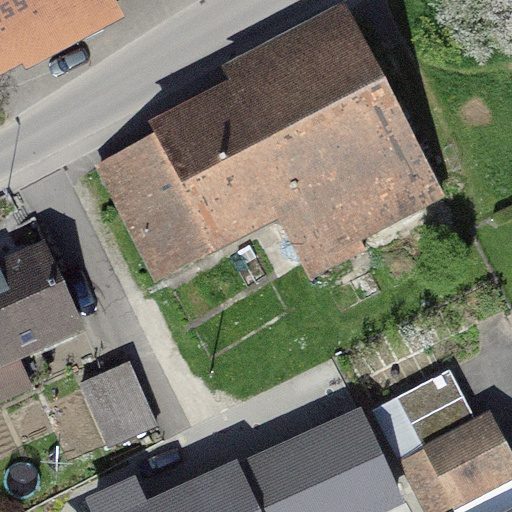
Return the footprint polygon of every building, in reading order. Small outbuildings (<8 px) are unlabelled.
[(62,27),(112,0),(0,0),(0,45),(55,15),(62,27)] [(437,196),(353,34),(101,166),(159,279),(216,249),(212,240),(270,209),(308,279),(361,251),(354,239),(437,196)] [(72,328),(39,254),(0,271),(0,398),(39,381),(25,349),(72,328)] [(102,447),(152,425),(126,367),(77,389),(102,447)] [(425,511),(440,511),(511,474),(511,469),(486,420),(401,464),(425,511)] [(395,511),(405,508),(365,421),(198,497),(196,492),(151,511),(131,511),(127,501),(103,511),(395,511)]
